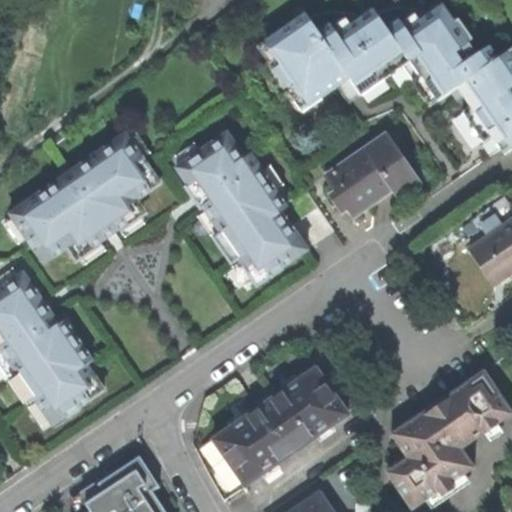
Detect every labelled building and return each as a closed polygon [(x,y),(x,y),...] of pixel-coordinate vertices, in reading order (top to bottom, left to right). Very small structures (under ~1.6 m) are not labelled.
[(351,78),(362,94),(412,61),(440,101),(461,87),(467,96),(474,106),(464,112),(486,144),(495,138),(506,155),(511,150),(511,51),(501,59),(493,46),(480,55),(446,5),(409,30),(401,19),(389,27),(376,8),(339,33),(332,23),(320,31),(308,12),(257,45),(269,62),(260,68),(282,99),(290,93),(302,111),(329,93),(351,78)] [(234,130),(178,168),(202,203),(209,212),(201,217),(251,290),(260,284),(264,289),(317,253),(285,207),(290,203),(256,153),(251,156),(234,130)] [(13,214),(49,265),(72,249),(81,263),(116,239),(153,214),(143,200),(168,184),(132,132),(13,214)] [(327,176),(331,182),(389,141),(419,184),(423,181),(389,132),(327,176)] [(401,197),(419,184),(389,141),(331,182),(337,190),(331,195),(343,212),(349,207),(353,212),(370,199),(372,203),(379,198),(394,188),(401,197)] [(355,215),(372,203),(370,199),(353,212),(355,215)] [(511,220),(470,249),(480,264),(494,285),(511,272),(511,220)] [(30,273),(0,293),(0,358),(51,432),(111,390),(52,305),(30,273)] [(259,409),(214,440),(247,486),(350,414),(317,368),(259,409)] [(391,479),(413,511),(439,494),(453,485),(475,469),(462,450),(511,416),(511,412),(485,373),(444,400),(453,414),(446,419),(448,422),(442,426),(430,410),(410,424),(415,430),(397,442),(410,460),(401,466),(404,471),(391,479)] [(438,405),(430,410),(442,426),(448,422),(446,419),(453,414),(444,400),(438,405)] [(393,436),(397,442),(415,430),(410,424),(393,436)] [(165,511),(133,462),(98,485),(102,492),(84,504),(89,511),(87,511),(165,511)] [(456,489),(453,485),(439,494),(443,498),(456,489)] [(332,511),(320,494),(294,511),(332,511)]
